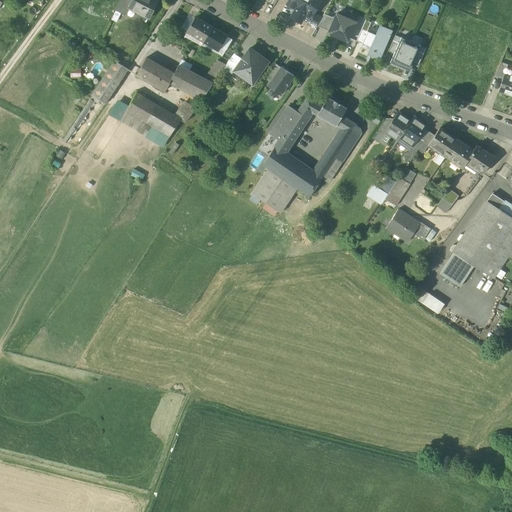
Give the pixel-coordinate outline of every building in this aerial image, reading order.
[(132,0),(120,0),(115,10),(125,16),(129,8),(132,0)] [(158,0),(157,0),(132,0),(129,8),(149,18),(158,0)] [(289,0),(287,5),(295,10),(292,15),(302,21),(303,18),(308,21),(310,17),(311,18),(314,13),(314,14),(321,1),(320,0),(289,0)] [(314,14),(314,13),(311,18),(310,17),(308,21),(307,23),(316,29),(318,26),(322,19),(314,14)] [(329,31),(334,19),(325,14),(322,19),(318,26),(329,31)] [(348,42),(356,22),(336,14),(334,19),(329,31),(328,34),(348,42)] [(212,28),(195,18),(187,32),(204,41),(212,28)] [(366,20),(356,41),(362,44),(367,31),(371,23),(366,20)] [(380,27),(376,35),(367,31),(362,44),(361,46),(370,50),(373,52),(371,55),(379,58),(384,46),(386,46),(387,42),(386,42),(390,31),(380,27)] [(227,37),(212,28),(204,41),(219,50),(227,37)] [(394,54),(401,38),(396,35),(388,52),(394,54)] [(390,62),(400,67),(411,42),(401,38),(394,54),(390,62)] [(420,46),(411,42),(400,67),(410,71),(413,63),(420,46)] [(413,63),(419,65),(426,49),(420,46),(413,63)] [(242,60),(234,71),(245,79),(248,74),(256,79),(268,62),(260,56),(259,58),(257,56),(258,54),(250,48),(242,60)] [(431,51),(422,72),(445,80),(453,60),(431,51)] [(242,60),(234,54),(224,69),(232,74),(234,71),(242,60)] [(159,65),(146,58),(137,76),(149,83),(159,65)] [(220,75),(226,64),(217,59),(211,69),(220,75)] [(116,61),(93,96),(104,103),(127,68),(116,61)] [(508,65),(501,62),(495,76),(503,79),(505,73),(508,65)] [(281,68),(276,64),(265,79),(271,83),(281,68)] [(159,65),(149,83),(165,91),(167,88),(170,83),(175,74),(174,73),(171,72),(159,65)] [(213,84),(178,66),(174,73),(175,74),(170,83),(171,84),(201,99),(213,84)] [(283,69),(281,68),(271,83),(268,87),(280,95),(294,76),(286,71),(283,69)] [(72,70),(72,78),(82,77),(81,69),(72,70)] [(511,76),(505,73),(503,79),(498,92),(511,96),(511,76)] [(176,117),(136,93),(126,110),(170,136),(181,120),(176,117)] [(322,107),(307,98),(302,106),(312,112),(317,115),(322,107)] [(322,107),(317,115),(336,126),(342,116),(346,108),(339,104),(327,98),(322,107)] [(186,102),(176,117),(181,120),(185,122),(195,108),(186,102)] [(288,107),(271,133),(280,139),(275,147),(284,153),(312,112),(302,106),(297,113),(288,107)] [(83,110),(64,140),(69,143),(88,113),(83,110)] [(398,112),(393,119),(390,123),(385,132),(398,141),(400,138),(400,137),(411,121),(398,112)] [(349,120),(342,116),(336,126),(343,129),(349,120)] [(411,121),(400,137),(400,138),(412,146),(413,146),(419,138),(426,126),(413,117),(411,121)] [(343,129),(314,173),(321,179),(335,158),(356,125),(357,125),(349,120),(343,129)] [(385,120),(372,138),(378,142),(385,132),(390,123),(385,120)] [(356,125),(335,158),(342,162),(343,163),(364,130),(356,125)] [(434,136),(428,145),(429,145),(462,168),(466,163),(473,151),(439,128),(434,136)] [(429,132),(423,141),(424,141),(418,150),(423,153),(429,145),(428,145),(434,136),(429,132)] [(419,138),(413,146),(412,146),(408,152),(413,156),(418,150),(424,141),(423,141),(419,138)] [(494,157),(480,148),(477,146),(473,151),(466,163),(480,172),(483,174),(494,157)] [(284,153),(275,147),(263,164),(269,168),(284,178),(287,180),(298,187),(310,196),(321,179),(314,173),(284,153)] [(342,162),(335,158),(321,179),(328,183),(342,162)] [(498,174),(506,178),(510,169),(502,166),(498,174)] [(287,180),(284,178),(269,168),(251,193),(280,213),(298,187),(287,180)] [(407,169),(400,178),(410,185),(417,175),(407,169)] [(400,178),(399,178),(395,183),(384,199),(395,207),(410,185),(400,178)] [(381,204),(395,183),(388,179),(381,190),(374,186),(368,195),(381,204)] [(447,213),(458,196),(449,189),(437,207),(447,213)] [(487,202),(499,209),(504,201),(492,194),(487,202)] [(499,209),(487,202),(474,222),(453,253),(474,266),(482,272),(493,279),(511,250),(511,217),(509,216),(508,216),(499,209)] [(419,223),(410,217),(411,217),(407,215),(398,209),(386,228),(400,238),(401,237),(408,242),(413,234),(420,223),(419,223)] [(431,229),(420,222),(419,223),(420,223),(413,234),(423,240),(431,229)] [(474,266),(453,253),(440,273),(453,282),(460,286),(474,266)] [(441,313),(447,303),(431,293),(425,303),(441,313)]
